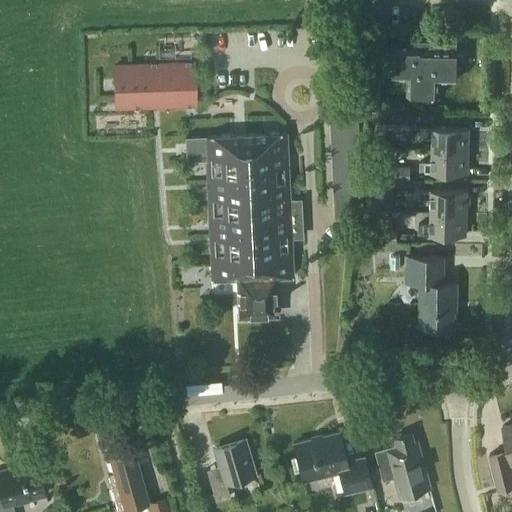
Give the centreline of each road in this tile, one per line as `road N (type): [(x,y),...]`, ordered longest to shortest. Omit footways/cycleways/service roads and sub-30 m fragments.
road 1 (tertiary): [(0,413),(317,384)]
road 2 (residential): [(317,384),(304,118)]
road 3 (tertiary): [(317,384),(458,372)]
road 4 (residential): [(471,511),(458,372)]
road 5 (residential): [(304,118),(317,111),(323,90),(302,71),(288,74),(276,92),(283,112),(296,118)]
